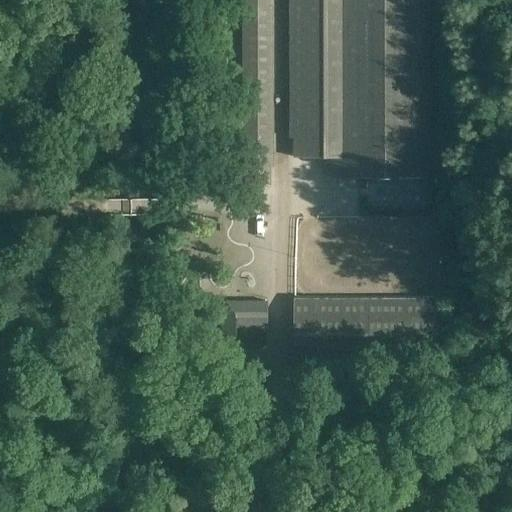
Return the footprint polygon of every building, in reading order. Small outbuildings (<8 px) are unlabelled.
[(246,0),(246,186),(270,186),(270,0),(246,0)] [(428,177),(428,0),(293,0),(294,158),(327,158),(327,177),(428,177)] [(439,301),(294,301),(294,366),(439,366),(439,301)] [(236,350),(236,327),(267,328),(267,302),(226,302),(226,375),(226,376),(267,376),(267,350),(236,350)] [(393,511),(394,510),(373,510),(373,502),(395,502),(395,491),(346,491),(346,502),(363,502),(362,511),(393,511)] [(230,511),(230,493),(183,494),(183,511),(230,511)]
